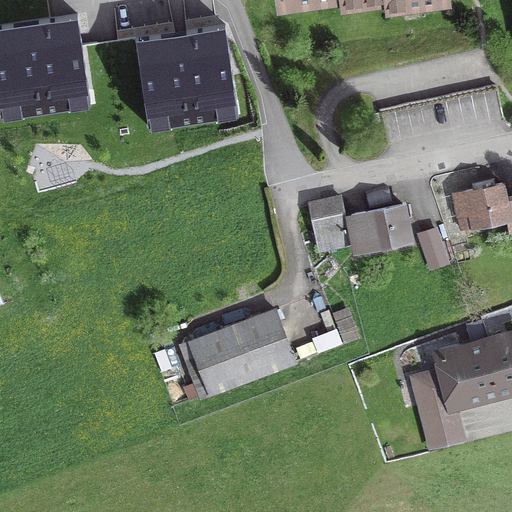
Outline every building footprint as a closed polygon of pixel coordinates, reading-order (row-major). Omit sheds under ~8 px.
[(445,0),(277,0),(278,7),(330,0),(341,0),(342,6),(384,1),(386,10),(445,2),(445,0)] [(77,13),(0,23),(0,110),(1,116),(90,104),(81,38),(77,13)] [(181,31),(135,38),(147,124),(237,111),(224,25),(181,31)] [(495,82),(379,107),(387,143),(503,119),(495,82)] [(511,200),(504,202),(500,183),(452,194),(459,229),(507,219),(509,232),(511,230),(511,200)] [(348,242),(342,216),(338,196),(308,203),(316,243),(326,247),(348,242)] [(356,250),(408,240),(401,204),(349,215),(356,250)] [(444,262),(433,229),(427,231),(419,234),(430,267),(444,262)] [(348,307),(335,312),(344,339),(357,335),(348,307)] [(199,397),(293,361),(273,310),(188,341),(204,382),(194,386),(199,397)] [(336,327),(314,335),(319,349),(341,341),(336,327)] [(511,334),(438,354),(442,368),(414,375),(431,441),(459,434),(452,405),(511,389),(511,334)]
